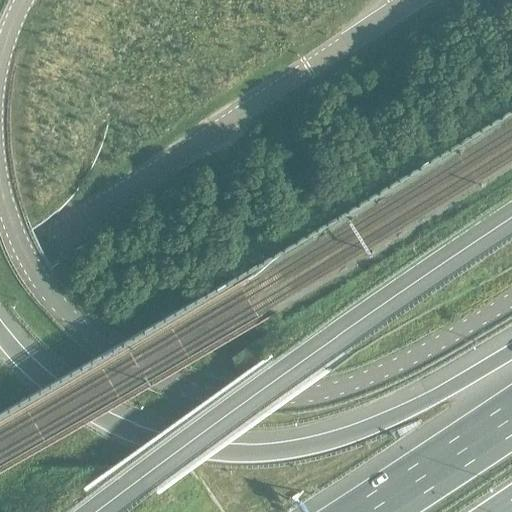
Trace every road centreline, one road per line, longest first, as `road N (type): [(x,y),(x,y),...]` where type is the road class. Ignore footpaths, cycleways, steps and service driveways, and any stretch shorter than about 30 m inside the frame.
road 1 (unclassified): [(0,191),(25,263),(61,312),(118,361),(198,394),(246,401),(321,392),(402,362),(511,298)]
road 2 (motorway): [(511,349),(344,438),(243,452),(187,447),(102,415),(37,374),(0,332)]
road 3 (tertiary): [(0,275),(406,0)]
road 4 (motorway): [(511,415),(361,511)]
